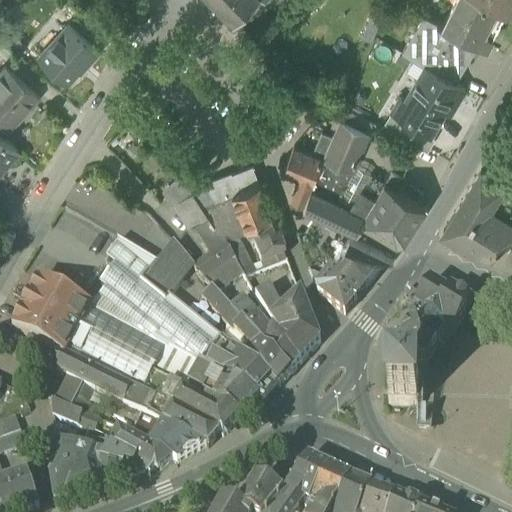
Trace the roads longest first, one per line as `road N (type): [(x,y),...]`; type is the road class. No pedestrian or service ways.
road 1 (residential): [(0,270),(173,0)]
road 2 (residential): [(350,354),(320,313),(289,239),(271,156)]
road 3 (tertiary): [(511,82),(409,260)]
road 4 (secondary): [(294,434),(117,511)]
road 5 (unclassified): [(0,369),(27,379),(44,407),(38,469),(50,511)]
road 6 (residential): [(399,474),(368,424),(350,354)]
